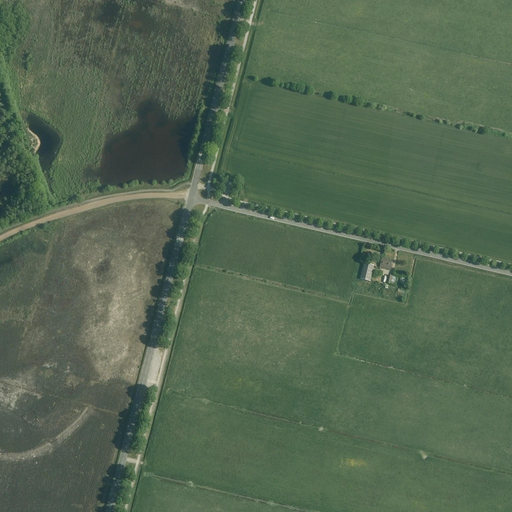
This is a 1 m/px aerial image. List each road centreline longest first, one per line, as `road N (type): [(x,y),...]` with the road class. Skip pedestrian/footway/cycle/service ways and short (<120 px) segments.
road 1 (tertiary): [(511,273),(190,197)]
road 2 (primary): [(109,511),(190,197)]
road 3 (primary): [(190,197),(241,0)]
road 4 (track): [(0,238),(80,207),(166,195)]
